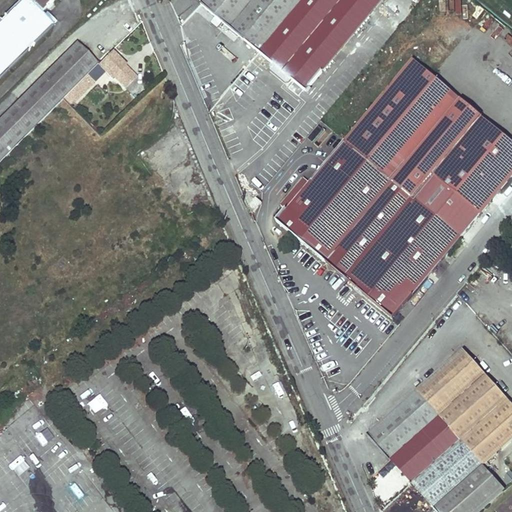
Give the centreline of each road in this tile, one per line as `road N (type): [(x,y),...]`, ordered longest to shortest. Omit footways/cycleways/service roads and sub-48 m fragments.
road 1 (unclassified): [(322,412),(146,0)]
road 2 (residential): [(322,412),(355,389),(511,199)]
road 3 (unknown): [(307,110),(398,0)]
road 4 (unknown): [(260,164),(225,82),(237,53)]
